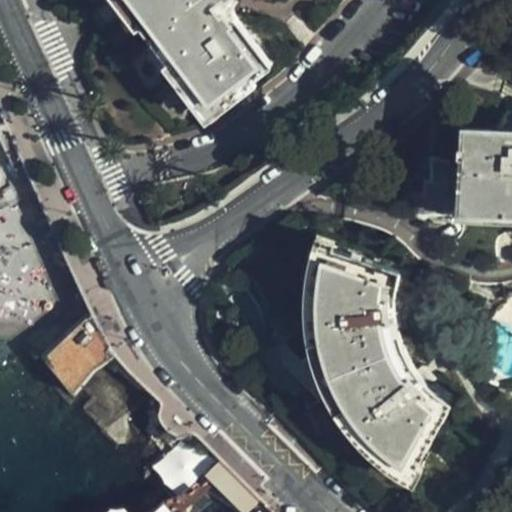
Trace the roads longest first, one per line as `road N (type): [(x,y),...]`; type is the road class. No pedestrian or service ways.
road 1 (residential): [(139,288),(417,84),(483,0)]
road 2 (tertiary): [(7,0),(139,288)]
road 3 (tertiary): [(139,288),(192,373),(328,511)]
